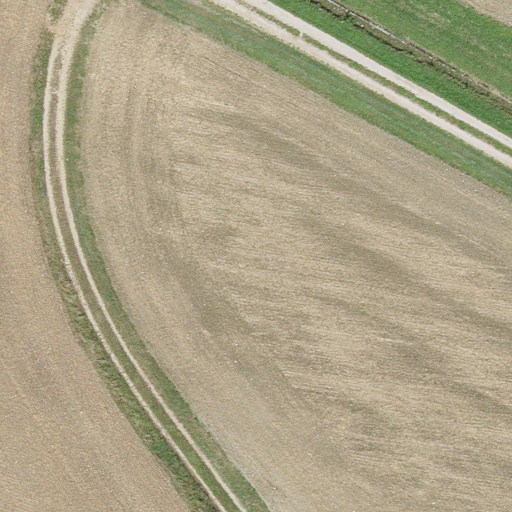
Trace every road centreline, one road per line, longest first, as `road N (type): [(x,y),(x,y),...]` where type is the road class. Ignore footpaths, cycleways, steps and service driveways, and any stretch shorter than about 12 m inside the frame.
road 1 (track): [(222,511),(102,340),(54,221),(44,138),(66,23),(81,0)]
road 2 (track): [(511,163),(213,0)]
